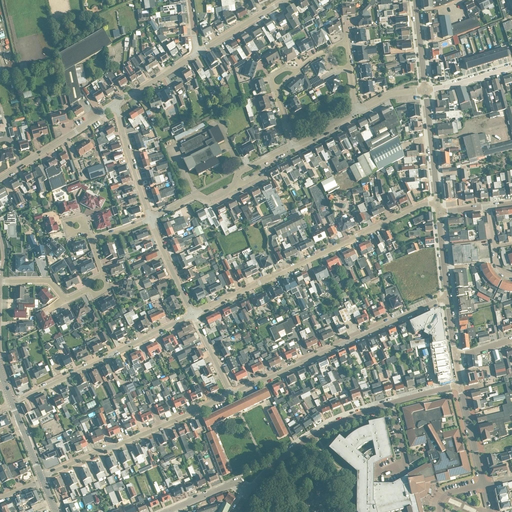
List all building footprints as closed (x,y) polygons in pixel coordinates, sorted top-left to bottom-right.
[(247,0),(249,3),(248,4),(251,11),(257,8),(253,1),(251,2),(249,0),(247,0)] [(300,6),(296,8),(299,13),(300,14),(304,12),(304,11),(305,11),(304,10),(308,7),(308,6),(306,3),(304,0),(302,0),(298,2),(300,6)] [(311,3),(317,11),(320,9),(315,0),(311,3)] [(365,18),(358,19),(359,27),(371,25),(370,17),(369,14),(367,11),(375,2),(375,0),(372,0),(360,13),(363,15),(364,14),(365,16),(365,18)] [(441,0),(438,1),(423,3),(424,10),(433,9),(439,7),(448,4),(457,0),(441,0)] [(481,0),(477,2),(482,11),(488,8),(487,7),(493,4),(490,0),(481,0)] [(236,10),(236,13),(237,14),(236,14),(239,19),(247,15),(244,10),(242,6),(239,2),(235,5),(236,10)] [(468,15),(470,20),(475,17),(475,15),(477,13),(474,6),(471,2),(465,5),(469,14),(468,15)] [(347,4),(342,5),(342,11),(343,16),(355,14),(355,9),(354,5),(347,6),(347,4)] [(164,13),(175,11),(175,15),(182,14),(184,13),(184,7),(178,7),(178,8),(175,8),(174,5),(163,7),(163,8),(163,12),(164,13)] [(287,18),(289,22),(294,29),(300,25),(294,15),(298,13),(293,6),(286,10),(290,16),(287,18)] [(407,13),(406,6),(393,7),(394,11),(384,12),(384,18),(396,16),(395,14),(407,13)] [(309,8),(308,9),(313,18),(313,17),(314,19),(318,16),(312,7),(309,8)] [(137,11),(138,21),(149,19),(148,14),(141,15),(141,10),(137,11)] [(232,13),(230,14),(228,11),(223,14),(223,18),(224,18),(228,25),(236,21),(232,13)] [(218,30),(223,27),(221,23),(223,22),(222,19),(223,18),(221,12),(216,14),(218,21),(214,23),(218,30)] [(426,25),(431,24),(431,20),(434,19),(433,12),(424,13),(426,25)] [(280,23),(278,24),(279,25),(283,23),(282,22),(285,20),(281,13),(276,16),(280,23)] [(171,17),(165,18),(165,23),(171,22),(175,22),(175,21),(179,21),(180,25),(186,24),(185,17),(183,18),(183,16),(171,17)] [(331,20),(331,21),(326,24),(325,25),(326,27),(330,35),(338,30),(337,28),(341,26),(336,17),(331,20)] [(407,17),(390,19),(390,23),(391,23),(392,26),(396,25),(396,29),(401,28),(408,28),(408,23),(407,17)] [(449,17),(439,18),(441,27),(441,28),(442,33),(443,39),(452,37),(457,36),(480,27),(477,20),(476,17),(475,17),(470,20),(451,27),(449,17)] [(437,23),(432,24),(433,28),(438,27),(441,27),(439,18),(439,19),(437,19),(437,23)] [(270,33),(277,29),(275,25),(273,26),(269,20),(264,23),(270,33)] [(312,20),(303,25),(305,28),(314,24),(312,20)] [(153,21),(149,23),(155,32),(159,30),(153,21)] [(213,33),(209,25),(208,24),(206,21),(200,24),(200,29),(203,34),(205,37),(213,33)] [(252,41),(258,50),(259,51),(266,47),(264,45),(261,46),(257,40),(262,37),(262,38),(264,37),(258,27),(255,29),(254,28),(252,30),(252,31),(251,31),(256,39),(252,41)] [(262,29),(271,43),(275,41),(271,35),(270,35),(265,27),(262,29)] [(164,36),(163,33),(168,32),(168,28),(159,29),(160,35),(164,36)] [(299,28),(289,33),(291,37),(301,32),(299,28)] [(396,29),(395,29),(396,33),(398,33),(401,32),(402,37),(402,41),(404,41),(409,40),(408,36),(410,36),(409,30),(401,30),(401,28),(396,29)] [(431,29),(426,29),(428,41),(433,41),(434,41),(433,33),(436,33),(436,34),(442,33),(441,28),(431,29)] [(103,30),(59,55),(70,106),(71,106),(73,110),(69,113),(72,118),(76,116),(77,117),(84,112),(80,107),(77,102),(81,99),(78,85),(86,83),(85,78),(83,65),(75,67),(112,46),(103,30)] [(316,30),(310,33),(311,36),(315,42),(317,47),(318,46),(318,47),(320,46),(320,45),(324,43),(324,44),(326,43),(326,42),(327,42),(325,37),(321,31),(317,33),(316,30)] [(363,30),(354,32),(355,37),(356,37),(356,40),(356,44),(366,43),(366,38),(364,38),(363,30)] [(289,33),(282,37),(284,42),(292,39),(291,37),(289,33)] [(246,34),(241,37),(245,44),(246,46),(249,44),(251,48),(249,50),(247,47),(245,48),(242,50),(247,57),(258,50),(252,41),(250,37),(249,38),(246,34)] [(173,41),(175,40),(175,43),(182,43),(182,46),(185,46),(186,46),(188,46),(188,39),(182,39),(182,37),(173,39),(173,41)] [(302,54),(306,51),(307,52),(310,51),(314,49),(308,38),(308,39),(304,41),(304,42),(298,46),(297,44),(302,54)] [(225,47),(228,51),(230,54),(236,50),(243,61),(245,59),(247,58),(242,49),(241,46),(239,47),(235,41),(230,44),(230,45),(226,47),(225,47)] [(286,47),(281,50),(282,53),(285,58),(287,63),(297,57),(296,56),(299,54),(297,49),(293,41),(285,45),(286,47)] [(411,50),(411,48),(410,42),(404,43),(404,41),(396,42),(397,47),(401,47),(402,51),(411,50)] [(166,47),(167,49),(169,51),(168,51),(170,54),(172,56),(178,52),(175,47),(176,46),(174,42),(166,47)] [(381,43),(383,56),(385,56),(391,55),(390,48),(388,48),(387,48),(386,42),(381,43)] [(168,58),(161,47),(158,49),(163,55),(159,58),(162,62),(168,58)] [(357,49),(357,53),(358,53),(360,62),(358,62),(359,62),(368,61),(367,53),(376,52),(376,54),(375,47),(366,48),(362,48),(357,49)] [(148,61),(152,69),(158,65),(153,58),(151,59),(148,56),(153,53),(150,48),(143,53),(145,57),(145,58),(146,57),(148,61)] [(501,50),(503,59),(509,57),(508,55),(506,48),(501,50)] [(222,49),(216,52),(220,59),(223,58),(227,63),(229,62),(222,49)] [(271,68),(275,65),(273,62),(280,59),(275,50),(263,57),(269,65),(271,68)] [(439,50),(438,50),(429,51),(430,61),(436,60),(435,56),(439,56),(439,50)] [(459,52),(459,51),(444,57),(445,61),(462,55),(461,51),(459,52)] [(257,62),(262,60),(257,52),(253,55),(257,62)] [(220,67),(219,65),(215,57),(213,53),(212,53),(212,54),(207,56),(208,58),(205,60),(204,60),(207,64),(210,70),(217,66),(218,68),(221,76),(226,73),(222,66),(220,67)] [(407,60),(415,60),(414,54),(406,55),(406,54),(399,55),(400,63),(407,62),(407,60)] [(140,65),(145,62),(141,56),(136,59),(140,65)] [(233,56),(228,59),(233,66),(237,64),(233,56)] [(140,66),(134,58),(131,60),(137,68),(140,66)] [(459,65),(457,58),(450,61),(451,64),(453,63),(454,66),(451,67),(454,75),(459,73),(457,65),(459,65)] [(243,61),(234,66),(234,69),(247,62),(245,59),(243,61)] [(325,63),(323,59),(312,65),(318,76),(326,71),(322,64),(325,63)] [(464,61),(467,70),(472,69),(469,60),(464,61)] [(147,64),(144,66),(147,72),(152,69),(148,61),(145,62),(147,64)] [(193,65),(195,69),(200,78),(205,75),(210,84),(211,87),(214,86),(213,83),(211,77),(210,75),(208,71),(204,73),(198,62),(193,65)] [(244,69),(242,75),(253,78),(257,65),(248,62),(246,69),(244,69)] [(434,69),(432,69),(433,78),(441,77),(441,70),(444,70),(444,65),(444,63),(443,63),(440,63),(440,64),(436,64),(434,65),(434,69)] [(360,71),(362,80),(370,78),(369,70),(370,70),(370,65),(359,67),(360,71)] [(401,75),(414,73),(413,65),(407,66),(407,70),(401,71),(401,75)] [(127,73),(126,73),(128,76),(129,78),(132,82),(137,78),(130,68),(129,66),(127,68),(127,73)] [(136,72),(132,67),(130,68),(137,78),(142,75),(139,70),(136,72)] [(182,74),(188,82),(191,80),(189,78),(192,76),(188,70),(182,74)] [(107,74),(109,76),(113,82),(116,79),(111,71),(107,73),(107,74)] [(124,85),(127,83),(125,79),(119,71),(115,74),(116,77),(118,76),(120,79),(117,81),(118,83),(121,87),(124,85)] [(114,84),(113,82),(109,76),(107,74),(104,76),(107,80),(111,86),(114,84)] [(302,85),(303,85),(302,85),(304,83),(307,89),(311,87),(305,75),(301,77),(301,78),(299,81),(297,79),(295,81),(294,80),(294,81),(287,87),(293,94),(302,85)] [(337,76),(333,79),(327,82),(330,88),(333,92),(340,88),(337,81),(339,80),(337,76)] [(311,86),(313,85),(321,81),(319,77),(309,82),(311,86)] [(382,83),(383,87),(387,87),(386,82),(386,78),(375,80),(375,82),(363,83),(364,95),(375,93),(375,92),(373,92),(372,85),(374,85),(376,84),(382,83)] [(253,93),(254,95),(255,96),(266,92),(264,88),(265,87),(262,79),(253,82),(256,91),(253,92),(253,93)] [(103,91),(104,90),(108,96),(114,92),(110,86),(107,89),(102,81),(99,82),(98,80),(96,81),(98,84),(100,88),(101,87),(103,91)] [(322,80),(321,81),(313,85),(315,89),(325,84),(322,80)] [(100,88),(98,84),(96,81),(93,83),(95,86),(93,88),(95,91),(94,91),(96,94),(94,96),(98,103),(102,100),(102,99),(104,98),(99,89),(100,88)] [(500,111),(505,110),(508,109),(504,95),(503,90),(502,86),(501,86),(499,87),(498,81),(492,82),(492,85),(492,86),(493,86),(494,92),(498,92),(501,103),(496,104),(496,106),(498,111),(500,111)] [(180,83),(173,87),(176,92),(181,89),(182,92),(183,93),(186,91),(180,83)] [(496,106),(496,104),(492,106),(489,95),(492,94),(489,83),(487,84),(486,84),(484,84),(484,85),(483,85),(486,94),(483,95),(480,83),(482,91),(485,100),(486,104),(488,114),(498,111),(496,106)] [(478,96),(480,101),(484,100),(479,86),(469,90),(471,98),(478,96)] [(172,92),(170,87),(165,90),(166,92),(161,95),(166,104),(166,106),(168,106),(169,105),(170,104),(169,102),(173,100),(172,99),(175,97),(174,95),(172,92)] [(465,88),(455,91),(457,96),(460,105),(462,111),(472,108),(470,102),(467,92),(465,88)] [(449,97),(450,101),(451,104),(458,101),(455,91),(449,93),(450,96),(449,97)] [(59,95),(62,106),(69,104),(66,93),(59,95)] [(176,97),(180,108),(184,106),(180,96),(176,97)] [(258,103),(259,103),(262,112),(271,109),(268,101),(269,100),(268,96),(257,99),(258,103)] [(288,103),(294,113),(302,109),(296,98),(288,103)] [(149,103),(151,107),(151,109),(162,106),(160,99),(149,103)] [(244,101),(246,109),(251,108),(252,107),(250,99),(244,101)] [(474,100),(470,102),(472,108),(474,117),(482,115),(482,113),(477,114),(474,100)] [(439,101),(435,102),(436,113),(441,113),(443,112),(444,113),(445,113),(449,112),(449,110),(447,110),(443,110),(443,107),(445,107),(445,102),(443,102),(443,101),(442,101),(439,102),(439,101)] [(402,106),(395,109),(395,110),(396,113),(401,112),(410,111),(410,118),(415,118),(420,117),(419,106),(413,107),(413,104),(405,105),(402,106)] [(376,138),(366,144),(370,152),(378,148),(379,148),(380,147),(387,143),(387,144),(390,142),(390,141),(398,137),(398,136),(395,129),(400,127),(400,126),(398,122),(395,115),(396,115),(395,113),(393,111),(390,113),(387,107),(386,108),(380,111),(383,116),(383,117),(384,116),(387,122),(383,124),(382,125),(381,124),(372,129),(377,138),(377,139),(376,138)] [(469,161),(469,160),(485,156),(489,155),(491,155),(496,153),(500,152),(511,149),(511,107),(510,108),(510,109),(508,109),(505,110),(508,121),(508,122),(509,125),(510,125),(511,132),(511,133),(511,136),(511,140),(481,149),(480,145),(487,144),(485,134),(478,136),(477,134),(463,138),(469,161)] [(146,128),(147,130),(150,129),(149,127),(141,115),(144,113),(141,108),(135,112),(141,121),(146,129),(146,128)] [(61,124),(68,122),(65,111),(58,113),(58,114),(50,116),(53,126),(61,124)] [(441,114),(436,115),(436,121),(437,120),(439,120),(439,121),(440,121),(440,120),(446,120),(446,119),(456,118),(456,120),(460,120),(462,120),(461,111),(455,112),(449,112),(445,113),(445,114),(441,114)] [(132,124),(134,128),(140,125),(139,123),(141,121),(135,112),(129,115),(132,120),(135,118),(137,121),(132,124)] [(266,129),(264,129),(264,130),(271,127),(276,126),(273,117),(274,117),(273,113),(268,114),(260,117),(262,121),(263,120),(266,129)] [(369,117),(367,118),(368,121),(370,124),(372,129),(381,124),(379,119),(376,113),(375,114),(372,116),(371,115),(369,116),(369,117)] [(202,121),(196,123),(197,126),(210,119),(208,116),(201,120),(202,121)] [(377,139),(377,138),(372,129),(370,124),(368,121),(366,122),(365,119),(361,121),(360,120),(358,122),(358,123),(361,129),(365,127),(366,131),(363,132),(360,134),(361,136),(366,144),(376,138),(377,139)] [(408,124),(410,133),(421,131),(420,123),(418,124),(417,119),(410,120),(410,124),(408,124)] [(458,131),(457,121),(455,121),(452,123),(437,125),(438,136),(453,134),(458,133),(458,131)] [(175,136),(184,131),(180,123),(170,128),(175,136)] [(203,123),(189,130),(190,134),(205,127),(203,123)] [(46,125),(31,128),(34,139),(40,137),(40,136),(48,134),(47,129),(46,125)] [(356,137),(365,155),(370,152),(366,144),(361,136),(360,134),(359,132),(358,132),(354,125),(347,129),(350,134),(353,139),(356,137)] [(23,142),(19,143),(21,151),(29,149),(27,142),(30,141),(28,133),(29,133),(27,126),(20,128),(22,136),(23,142)] [(106,137),(115,131),(112,126),(99,134),(101,136),(96,139),(99,145),(109,143),(106,137)] [(217,128),(181,145),(188,159),(184,161),(189,172),(195,169),(198,176),(219,166),(216,159),(222,156),(216,145),(224,142),(217,128)] [(501,130),(502,141),(511,140),(510,129),(501,130)] [(275,130),(264,134),(268,147),(277,144),(274,135),(276,135),(275,130)] [(185,132),(174,137),(176,141),(187,136),(185,132)] [(343,141),(348,150),(352,148),(344,133),(337,137),(340,143),(343,141)] [(137,144),(146,141),(148,141),(147,138),(142,139),(141,135),(135,137),(137,144)] [(161,146),(158,138),(153,139),(155,148),(161,146)] [(354,165),(349,168),(356,182),(357,182),(358,181),(360,180),(361,180),(368,176),(376,172),(380,170),(384,168),(404,157),(403,153),(398,138),(390,142),(387,144),(381,147),(380,147),(379,148),(370,152),(365,155),(357,160),(359,163),(354,165)] [(325,143),(328,148),(329,150),(331,151),(333,150),(335,154),(336,153),(338,155),(339,156),(342,154),(340,151),(337,145),(335,146),(332,140),(331,139),(330,139),(329,139),(329,140),(329,141),(325,143)] [(446,146),(444,146),(444,145),(448,144),(448,143),(449,142),(449,140),(439,141),(440,150),(445,150),(445,149),(446,148),(446,146)] [(76,149),(81,156),(93,148),(89,141),(83,145),(83,144),(79,146),(80,147),(76,149)] [(137,144),(139,151),(147,149),(146,145),(147,145),(146,141),(137,144)] [(254,150),(252,146),(250,142),(239,147),(241,150),(240,151),(244,157),(249,154),(248,153),(254,150)] [(325,154),(321,145),(314,149),(317,154),(321,153),(326,161),(330,159),(327,153),(325,154)] [(416,152),(403,153),(404,157),(404,158),(412,158),(412,157),(414,157),(419,157),(419,154),(424,154),(423,146),(416,147),(416,152)] [(0,152),(0,162),(4,162),(3,161),(6,160),(8,159),(8,160),(13,158),(11,149),(0,152)] [(314,154),(312,155),(310,151),(302,155),(305,161),(309,159),(314,168),(319,166),(318,164),(316,159),(314,154)] [(64,165),(67,163),(65,160),(68,158),(65,153),(59,156),(62,161),(60,163),(61,166),(64,165)] [(116,155),(109,157),(109,159),(110,161),(115,160),(115,162),(118,161),(123,160),(121,153),(116,155)] [(159,157),(158,154),(147,157),(146,153),(140,155),(142,162),(159,157)] [(449,154),(440,155),(442,166),(453,165),(452,157),(449,157),(449,154)] [(159,160),(159,157),(142,162),(144,169),(150,167),(149,164),(159,160)] [(301,168),(304,174),(307,172),(302,161),(301,162),(298,157),(291,161),(294,167),(297,165),(299,169),(301,168)] [(345,161),(340,164),(336,157),(331,160),(338,173),(349,168),(345,161)] [(404,158),(404,164),(407,164),(412,163),(419,162),(420,166),(425,166),(424,158),(419,159),(419,157),(412,158),(404,158)] [(56,169),(54,166),(57,164),(54,159),(47,163),(50,168),(46,171),(52,192),(66,187),(67,186),(61,169),(56,171),(55,170),(56,169)] [(286,164),(279,167),(282,171),(282,173),(286,171),(287,174),(289,173),(294,182),(295,182),(298,180),(295,175),(291,167),(288,169),(286,164)] [(91,180),(106,175),(102,165),(87,170),(91,180)] [(114,167),(108,169),(109,173),(112,172),(118,171),(119,174),(122,173),(127,171),(125,166),(121,167),(120,165),(114,167)] [(35,179),(39,194),(44,193),(41,184),(48,180),(45,174),(46,174),(43,170),(44,170),(42,166),(35,170),(39,177),(35,179)] [(385,170),(388,175),(392,173),(391,172),(394,170),(392,167),(385,170)] [(276,169),(269,172),(272,178),(276,177),(277,179),(278,179),(279,182),(282,181),(280,177),(279,175),(276,169)] [(400,179),(402,184),(421,182),(421,179),(427,179),(426,171),(421,172),(420,170),(409,171),(407,171),(407,175),(409,175),(410,178),(400,179)] [(466,173),(466,170),(461,171),(462,180),(462,182),(466,181),(466,180),(467,179),(470,179),(470,180),(474,179),(473,176),(470,176),(469,172),(466,173)] [(151,172),(146,173),(148,180),(154,178),(157,177),(159,176),(158,173),(153,175),(152,171),(151,172)] [(31,181),(32,184),(35,182),(30,172),(24,176),(26,180),(27,182),(31,181)] [(121,181),(123,185),(130,182),(128,176),(121,178),(120,176),(113,179),(114,181),(115,183),(121,181)] [(154,178),(148,180),(150,187),(155,185),(156,185),(161,183),(159,176),(157,177),(154,178)] [(321,183),(326,192),(337,186),(332,177),(321,183)] [(312,181),(311,181),(310,179),(306,181),(307,183),(304,185),(306,189),(314,185),(312,181)] [(16,180),(10,183),(14,190),(20,187),(22,189),(24,188),(21,181),(18,183),(16,180)] [(75,191),(81,188),(81,187),(80,185),(79,181),(73,184),(67,186),(66,187),(68,194),(75,191)] [(275,189),(278,195),(282,193),(279,186),(278,187),(275,181),(271,182),(275,189)] [(377,182),(379,192),(380,192),(380,195),(386,194),(383,181),(377,182)] [(445,182),(446,186),(444,186),(445,201),(455,199),(455,193),(456,193),(455,189),(454,189),(453,181),(445,182)] [(421,182),(402,184),(405,189),(407,194),(411,192),(410,190),(413,189),(420,188),(421,192),(428,191),(427,184),(421,184),(421,182)] [(460,184),(457,185),(458,192),(464,191),(465,201),(473,200),(472,194),(468,195),(468,191),(465,191),(463,182),(460,183),(460,184)] [(500,182),(497,182),(497,183),(499,197),(502,196),(502,197),(504,197),(504,196),(505,196),(504,191),(504,190),(501,190),(500,182)] [(286,211),(278,195),(275,189),(272,190),(269,183),(262,186),(262,187),(260,188),(263,195),(264,197),(265,198),(273,214),(274,217),(275,217),(279,215),(280,216),(287,213),(286,211)] [(369,183),(361,185),(362,188),(362,192),(363,195),(364,199),(366,205),(366,207),(371,205),(373,211),(370,212),(368,213),(368,214),(370,219),(379,215),(373,203),(372,201),(373,201),(369,183)] [(478,184),(479,193),(480,193),(480,199),(488,198),(487,193),(487,192),(484,192),(483,189),(482,189),(481,183),(478,183),(478,184)] [(117,189),(112,191),(112,192),(115,191),(116,194),(118,193),(119,194),(122,193),(123,196),(126,195),(129,194),(133,192),(131,186),(127,188),(118,191),(117,189)] [(156,189),(152,191),(154,198),(169,193),(173,191),(177,189),(176,186),(172,187),(163,190),(164,190),(163,191),(158,193),(157,189),(156,189)] [(393,193),(392,193),(396,201),(397,204),(399,203),(400,204),(407,201),(405,196),(402,191),(396,194),(395,192),(393,187),(391,188),(393,193)] [(255,200),(253,202),(254,204),(255,207),(259,205),(257,200),(259,199),(259,200),(264,197),(263,195),(262,196),(258,189),(251,192),(254,198),(255,200)] [(169,193),(154,198),(156,204),(157,204),(159,208),(165,206),(163,201),(162,202),(161,199),(179,194),(178,190),(169,193)] [(13,196),(17,206),(24,203),(20,193),(13,196)] [(387,205),(389,210),(396,207),(393,202),(396,201),(392,193),(386,196),(390,203),(387,205)] [(253,202),(251,203),(247,194),(240,198),(242,204),(246,202),(249,207),(254,204),(253,202)] [(100,208),(102,204),(104,200),(99,197),(97,201),(86,195),(83,199),(81,204),(93,210),(95,205),(100,208)] [(125,200),(124,198),(118,200),(115,201),(117,207),(120,206),(119,205),(125,203),(126,206),(129,205),(137,202),(135,197),(127,199),(125,200)] [(240,210),(235,200),(227,204),(230,210),(234,208),(238,215),(243,212),(241,209),(241,210),(240,210)] [(59,205),(61,210),(62,215),(70,212),(70,211),(78,209),(76,201),(68,204),(67,203),(59,205)] [(376,201),(373,203),(379,215),(385,212),(382,206),(379,208),(377,203),(376,201)] [(362,214),(356,217),(358,219),(360,224),(366,221),(364,217),(365,216),(364,213),(367,212),(366,209),(364,206),(363,204),(358,206),(359,209),(360,213),(361,212),(362,214)] [(228,230),(225,223),(229,221),(225,215),(224,213),(226,212),(223,206),(217,210),(221,218),(218,219),(218,220),(221,226),(225,236),(237,229),(236,226),(228,230)] [(257,224),(261,222),(263,222),(261,218),(260,215),(253,218),(247,206),(241,209),(243,212),(250,226),(257,224)] [(130,221),(136,219),(135,215),(140,213),(138,207),(131,209),(130,207),(126,209),(129,216),(129,218),(130,221)] [(210,217),(216,228),(221,226),(218,220),(217,220),(216,216),(214,214),(212,209),(210,210),(207,211),(204,213),(203,210),(196,213),(199,219),(200,219),(201,222),(207,219),(210,217)] [(501,210),(495,211),(496,216),(496,217),(497,222),(498,222),(498,226),(503,226),(503,222),(503,220),(501,210)] [(110,226),(109,221),(108,218),(111,217),(109,211),(96,215),(99,223),(95,224),(97,230),(101,228),(101,229),(110,226)] [(235,216),(232,211),(229,213),(234,222),(237,221),(237,220),(239,219),(236,215),(235,216)] [(284,225),(274,230),(277,235),(278,237),(281,236),(286,233),(289,231),(294,229),(297,228),(300,226),(303,224),(305,223),(303,219),(301,215),(299,211),(295,213),(296,214),(291,216),(289,218),(290,221),(284,225)] [(470,218),(467,218),(469,227),(477,226),(476,219),(480,219),(479,213),(472,214),(473,223),(472,223),(471,218),(470,218)] [(319,214),(314,215),(318,225),(322,223),(319,214)] [(426,218),(426,222),(432,221),(431,214),(425,214),(419,217),(421,220),(426,218)] [(263,222),(261,222),(262,225),(264,228),(267,227),(267,224),(271,223),(271,224),(281,220),(280,216),(279,215),(275,217),(263,222)] [(331,238),(337,235),(333,225),(337,223),(335,220),(333,215),(327,218),(331,225),(329,226),(330,229),(327,230),(331,238)] [(175,221),(176,224),(171,226),(169,223),(164,225),(166,231),(185,223),(183,217),(175,221)] [(356,226),(354,221),(351,217),(343,221),(342,217),(335,220),(337,223),(339,228),(343,226),(345,231),(346,231),(346,230),(348,229),(348,230),(356,226)] [(451,220),(447,220),(448,226),(453,225),(463,224),(463,228),(469,227),(467,218),(455,219),(455,217),(451,218),(451,220)] [(488,224),(487,217),(483,218),(483,222),(478,222),(479,226),(484,225),(484,224),(488,224)] [(48,234),(57,231),(58,230),(57,226),(56,223),(55,224),(53,219),(45,221),(47,229),(46,229),(46,230),(45,231),(46,232),(46,233),(47,233),(48,233),(48,234)] [(420,227),(418,227),(419,229),(420,229),(420,230),(425,229),(425,232),(428,231),(433,231),(432,225),(432,222),(429,223),(425,224),(426,226),(420,226),(420,227)] [(187,227),(185,223),(166,231),(168,237),(174,235),(174,234),(184,230),(183,228),(187,227)] [(175,240),(170,242),(173,248),(184,243),(199,236),(204,234),(200,226),(197,227),(197,228),(194,229),(196,234),(194,235),(182,240),(181,237),(176,239),(175,240)] [(300,226),(297,228),(302,238),(303,241),(304,243),(307,249),(310,248),(310,249),(313,247),(312,246),(313,246),(312,244),(314,243),(313,239),(310,241),(308,242),(307,242),(306,239),(307,238),(304,232),(302,233),(301,231),(302,230),(300,226)] [(318,226),(315,228),(316,232),(311,234),(313,238),(315,243),(326,238),(322,229),(320,230),(318,226)] [(133,242),(130,243),(131,247),(135,245),(134,245),(142,242),(141,240),(148,237),(146,231),(143,232),(142,229),(132,233),(134,237),(136,236),(138,240),(133,242)] [(417,231),(408,232),(409,238),(420,236),(419,229),(416,229),(417,231)] [(296,245),(293,239),(292,237),(289,231),(286,233),(287,235),(290,240),(293,239),(296,245)] [(454,233),(449,233),(450,242),(451,242),(455,242),(468,240),(467,231),(461,232),(461,236),(454,236),(454,233)] [(389,232),(383,235),(389,246),(392,245),(390,240),(392,239),(389,232)] [(199,238),(193,241),(196,247),(201,245),(205,243),(207,242),(208,242),(206,237),(204,234),(199,236),(199,238)] [(278,237),(277,235),(272,237),(272,240),(272,241),(272,245),(274,248),(273,248),(276,255),(274,256),(278,263),(283,261),(279,253),(281,253),(278,246),(278,245),(276,239),(278,238),(278,237)] [(34,249),(35,250),(37,249),(39,259),(45,257),(43,251),(43,248),(38,249),(33,236),(27,238),(32,250),(34,249)] [(281,236),(278,237),(278,238),(276,239),(278,245),(281,244),(280,242),(284,241),(281,236)] [(374,239),(376,243),(381,253),(384,252),(380,245),(383,243),(380,236),(374,239)] [(53,257),(54,255),(58,259),(65,252),(59,245),(58,246),(55,243),(51,238),(45,244),(52,252),(50,253),(50,254),(50,255),(50,256),(51,257),(52,257),(53,257)] [(299,246),(301,252),(307,249),(304,243),(303,241),(302,238),(299,240),(302,245),(299,246)] [(87,250),(84,241),(76,244),(75,243),(71,244),(74,253),(87,250)] [(145,250),(148,249),(153,247),(150,241),(143,245),(142,242),(134,245),(135,245),(131,247),(132,248),(132,249),(136,248),(137,250),(144,247),(145,250)] [(291,256),(286,245),(284,242),(282,243),(286,251),(283,253),(283,254),(286,259),(291,256)] [(369,242),(363,244),(366,250),(368,254),(374,251),(371,244),(370,244),(369,242)] [(175,254),(180,252),(181,251),(180,248),(185,246),(184,243),(173,248),(175,254)] [(291,256),(297,254),(294,247),(292,249),(289,244),(287,245),(286,245),(291,256)] [(363,244),(359,246),(360,249),(359,249),(362,256),(368,254),(366,250),(363,244)] [(419,251),(416,244),(411,247),(412,249),(407,251),(408,255),(413,253),(415,252),(419,251)] [(116,254),(115,255),(111,245),(103,248),(106,255),(105,255),(106,258),(109,257),(110,261),(117,258),(116,254)] [(202,248),(201,245),(196,247),(187,251),(188,255),(202,248)] [(477,247),(474,248),(474,245),(452,247),(454,266),(472,264),(472,261),(478,261),(477,247)] [(358,259),(356,256),(354,251),(353,251),(352,249),(347,252),(352,262),(356,260),(356,259),(358,259)] [(150,260),(153,259),(157,257),(155,252),(148,255),(147,253),(137,258),(138,260),(145,257),(147,261),(150,260)] [(347,264),(348,266),(351,267),(354,266),(352,262),(347,252),(342,254),(344,257),(343,257),(346,264),(347,264)] [(387,259),(383,261),(385,264),(389,263),(389,262),(393,260),(389,253),(386,255),(385,255),(387,259)] [(505,253),(501,255),(501,258),(504,267),(510,265),(511,266),(511,265),(511,254),(506,257),(505,253)] [(182,256),(178,258),(180,264),(193,258),(192,255),(185,259),(183,256),(182,256)] [(193,258),(180,264),(183,270),(187,268),(188,267),(187,264),(194,261),(196,266),(206,262),(205,259),(203,260),(202,258),(202,259),(200,255),(193,258)] [(234,258),(232,259),(230,255),(226,257),(229,264),(235,261),(234,258)] [(250,262),(247,263),(252,275),(258,272),(257,270),(260,269),(257,263),(254,255),(250,256),(251,261),(250,262)] [(256,258),(258,263),(257,263),(260,268),(260,269),(263,268),(264,269),(269,267),(269,268),(272,267),(272,266),(268,258),(264,260),(262,255),(256,258)] [(33,272),(33,263),(28,263),(28,262),(28,260),(26,260),(25,260),(25,256),(16,256),(16,268),(20,272),(33,272)] [(109,267),(112,275),(122,272),(119,264),(126,262),(128,261),(126,257),(115,261),(116,265),(109,267)] [(336,257),(331,260),(334,265),(337,264),(338,268),(342,266),(340,264),(338,259),(337,260),(336,257)] [(361,259),(365,268),(369,277),(370,280),(371,280),(374,279),(365,257),(361,259)] [(68,265),(64,259),(51,267),(55,274),(68,265)] [(95,269),(91,260),(78,266),(76,261),(73,263),(77,272),(80,270),(82,274),(91,270),(91,271),(95,269)] [(132,266),(130,267),(131,271),(134,270),(145,265),(143,261),(132,266)] [(146,265),(142,266),(145,271),(148,270),(149,269),(150,272),(155,270),(161,267),(159,261),(154,263),(152,265),(149,266),(147,267),(146,265)] [(247,271),(244,272),(244,273),(246,278),(252,275),(247,263),(244,264),(247,271)] [(243,279),(241,275),(237,267),(238,267),(237,266),(236,266),(237,267),(235,268),(237,273),(234,274),(238,282),(243,279)] [(317,270),(313,271),(315,276),(317,280),(318,281),(324,278),(324,279),(329,277),(328,276),(326,271),(326,270),(324,267),(320,269),(317,271),(317,270)] [(491,268),(482,272),(485,277),(493,272),(491,268)] [(454,270),(453,271),(454,275),(455,287),(455,289),(456,288),(460,288),(464,288),(463,287),(468,287),(467,282),(467,277),(466,269),(462,270),(458,270),(454,270)] [(159,280),(161,279),(166,277),(163,271),(156,275),(156,274),(151,276),(151,277),(150,277),(151,279),(152,279),(153,280),(155,279),(155,278),(157,277),(159,280)] [(192,279),(193,281),(200,278),(197,272),(193,274),(191,271),(185,274),(188,281),(192,279)] [(227,285),(222,275),(218,277),(221,283),(217,285),(214,279),(216,278),(213,272),(208,275),(217,292),(222,289),(222,287),(227,285)] [(306,272),(301,274),(305,284),(308,282),(310,281),(306,272)] [(485,277),(482,279),(485,284),(488,281),(495,275),(493,272),(485,277)] [(223,275),(228,287),(234,284),(228,273),(223,275)] [(334,284),(339,294),(341,293),(336,283),(337,282),(335,279),(335,280),(333,277),(334,277),(332,273),(329,274),(333,283),(334,284)] [(295,277),(297,282),(299,286),(305,284),(301,274),(296,277),(295,277)] [(72,276),(64,280),(68,289),(76,285),(80,284),(75,275),(72,276)] [(211,295),(217,292),(208,275),(203,277),(201,278),(203,284),(206,282),(205,280),(207,279),(211,288),(208,289),(211,295)] [(495,275),(488,281),(492,285),(498,278),(495,275)] [(148,277),(142,280),(143,282),(142,282),(145,289),(152,286),(149,279),(148,277)] [(201,278),(200,279),(197,280),(200,286),(192,290),(197,301),(209,296),(203,284),(201,278)] [(492,285),(491,287),(496,291),(497,288),(501,280),(498,278),(492,285)] [(287,281),(283,283),(284,284),(283,284),(287,292),(292,290),(294,295),(299,293),(293,279),(287,282),(287,281)] [(123,289),(121,288),(119,296),(130,298),(131,290),(130,290),(132,281),(124,280),(123,287),(124,287),(123,289)] [(156,284),(159,291),(160,290),(163,289),(167,287),(165,281),(160,283),(156,284)] [(318,301),(319,301),(313,281),(310,283),(318,301)] [(507,283),(503,281),(499,289),(504,292),(507,283)] [(163,302),(159,291),(156,284),(153,286),(154,290),(147,292),(150,299),(151,302),(161,298),(163,302)] [(320,296),(324,294),(320,285),(316,287),(320,296)] [(16,296),(16,300),(22,300),(22,303),(17,303),(17,304),(35,304),(35,301),(29,301),(29,298),(29,297),(24,296),(24,293),(24,289),(24,286),(22,286),(22,289),(17,289),(17,296),(16,296)] [(283,294),(280,286),(276,288),(275,287),(273,288),(272,288),(268,290),(273,300),(274,300),(275,300),(276,301),(277,300),(278,299),(278,298),(280,297),(279,296),(283,294)] [(390,301),(394,309),(401,306),(399,303),(403,302),(400,297),(396,286),(385,291),(386,296),(386,295),(389,294),(390,295),(391,295),(391,296),(393,296),(394,296),(395,299),(390,301)] [(303,300),(306,298),(301,287),(298,289),(301,294),(300,294),(303,300)] [(457,300),(469,298),(468,293),(471,292),(470,288),(468,289),(461,290),(461,289),(455,290),(457,300)] [(38,295),(46,305),(53,299),(52,299),(53,298),(51,296),(50,296),(48,293),(46,289),(41,293),(40,291),(35,291),(35,295),(38,295)] [(150,299),(147,292),(146,290),(140,293),(143,302),(150,299)] [(253,299),(255,304),(257,308),(269,302),(265,293),(253,299)] [(175,296),(164,302),(163,302),(164,302),(169,313),(176,310),(176,311),(177,310),(180,308),(179,305),(178,305),(176,302),(177,300),(175,296)] [(116,306),(114,301),(112,297),(107,299),(107,300),(99,304),(103,313),(108,311),(107,310),(116,306)] [(457,301),(457,307),(470,306),(469,298),(457,300),(457,301)] [(298,301),(303,311),(307,309),(302,299),(298,301)] [(240,303),(242,308),(245,307),(248,313),(252,311),(249,304),(247,300),(240,303)] [(339,303),(338,304),(335,307),(337,310),(344,306),(342,301),(338,303),(339,303)] [(345,306),(349,315),(354,313),(355,315),(353,316),(357,323),(358,323),(358,325),(363,323),(361,317),(359,312),(358,312),(356,307),(353,309),(349,301),(344,304),(345,306)] [(375,306),(377,309),(380,315),(385,313),(384,311),(385,311),(381,303),(378,305),(380,308),(377,309),(375,306)] [(14,314),(14,315),(14,316),(15,317),(15,318),(20,318),(26,318),(26,319),(27,308),(35,309),(35,304),(17,304),(22,304),(22,307),(19,307),(18,308),(18,309),(17,309),(15,309),(15,313),(14,314)] [(89,312),(85,304),(82,306),(79,308),(78,305),(73,308),(78,317),(89,312)] [(235,305),(229,309),(231,314),(235,323),(236,323),(237,324),(239,323),(237,318),(237,317),(235,313),(238,311),(235,305)] [(341,310),(338,312),(344,323),(351,320),(349,316),(349,315),(345,306),(340,308),(341,310)] [(369,309),(371,312),(373,316),(374,316),(375,318),(380,315),(377,309),(375,306),(369,309)] [(457,307),(458,312),(458,316),(472,314),(470,306),(457,307)] [(165,317),(163,312),(163,311),(159,313),(157,308),(154,310),(159,320),(165,317)] [(222,311),(225,317),(231,314),(229,309),(222,311)] [(58,328),(61,326),(61,327),(66,325),(65,324),(74,320),(72,316),(70,311),(69,312),(68,310),(62,313),(62,315),(57,318),(59,322),(56,323),(58,328)] [(150,317),(150,318),(152,323),(159,320),(154,310),(151,311),(153,316),(150,317)] [(242,313),(241,313),(246,323),(250,321),(245,310),(241,312),(242,313)] [(441,315),(440,315),(440,313),(439,313),(439,312),(438,312),(437,312),(435,313),(434,310),(409,322),(415,335),(421,332),(424,333),(423,335),(428,337),(429,336),(432,338),(433,344),(445,342),(441,315)] [(129,326),(134,324),(132,320),(133,320),(132,317),(135,316),(133,311),(124,316),(127,322),(129,326)] [(300,314),(303,321),(309,318),(306,311),(300,314)] [(44,330),(54,325),(50,317),(46,319),(43,312),(37,315),(44,330)] [(90,314),(94,322),(98,320),(94,312),(90,314)] [(311,317),(310,318),(314,327),(318,325),(314,316),(313,316),(311,312),(309,313),(311,317)] [(219,313),(212,316),(215,322),(221,319),(219,313)] [(246,323),(241,313),(239,314),(241,321),(242,321),(243,323),(244,323),(245,324),(247,329),(247,330),(249,329),(246,324),(246,323)] [(299,314),(292,317),(296,326),(301,324),(298,316),(300,316),(299,314)] [(331,323),(327,314),(320,317),(322,321),(325,320),(327,324),(331,323)] [(460,326),(467,325),(467,329),(468,329),(468,325),(467,325),(467,322),(469,321),(472,321),(472,314),(458,316),(459,320),(460,326)] [(147,327),(151,325),(146,315),(141,318),(142,321),(140,322),(141,323),(137,325),(141,332),(148,329),(147,327)] [(212,316),(206,319),(209,325),(215,322),(212,316)] [(335,317),(332,318),(339,334),(346,331),(344,326),(340,327),(335,317)] [(275,326),(269,329),(273,337),(275,342),(281,339),(278,333),(284,330),(287,335),(293,333),(291,330),(295,328),(294,325),(291,319),(287,321),(287,322),(276,327),(275,326)] [(503,332),(511,330),(509,324),(508,319),(503,321),(504,323),(500,324),(503,332)] [(32,321),(22,321),(22,325),(15,325),(16,334),(27,333),(26,327),(33,327),(32,321)] [(398,327),(397,328),(399,334),(401,333),(402,336),(407,333),(404,328),(406,327),(404,322),(397,325),(398,327)] [(106,325),(110,335),(115,333),(110,323),(106,325)] [(189,335),(188,333),(193,331),(189,323),(181,327),(182,329),(177,332),(180,339),(189,335)] [(327,328),(324,329),(329,339),(334,336),(333,334),(334,334),(330,327),(327,328)] [(398,335),(394,327),(387,330),(391,337),(393,336),(394,337),(398,335)] [(123,336),(127,334),(124,328),(120,330),(121,332),(115,335),(118,341),(124,338),(123,336)] [(475,328),(474,328),(474,329),(471,329),(468,329),(467,329),(468,335),(461,336),(462,350),(470,349),(468,340),(476,339),(475,328)] [(324,341),(329,339),(324,329),(321,330),(318,332),(322,339),(323,339),(324,341)] [(307,335),(305,330),(299,333),(302,339),(305,347),(306,346),(307,348),(312,346),(309,340),(307,335)] [(245,340),(246,340),(253,338),(252,336),(253,336),(250,331),(242,335),(244,340),(245,340)] [(384,331),(377,335),(381,343),(386,340),(385,339),(386,339),(385,337),(386,336),(384,331)] [(478,337),(478,338),(479,343),(489,341),(488,335),(487,332),(478,334),(479,337),(478,337)] [(312,335),(312,333),(307,335),(309,340),(312,346),(317,344),(316,342),(317,341),(314,334),(312,335)] [(173,335),(168,338),(170,343),(173,342),(175,346),(178,344),(175,338),(174,338),(173,335)] [(193,335),(182,340),(185,346),(182,347),(183,349),(184,350),(190,347),(189,344),(195,341),(194,337),(194,336),(193,336),(193,335)] [(376,341),(374,336),(367,339),(370,345),(369,346),(370,350),(379,346),(376,341)] [(56,340),(60,347),(60,348),(63,349),(64,348),(68,355),(71,354),(62,337),(56,340)] [(90,342),(86,344),(88,346),(90,352),(93,350),(95,353),(96,352),(103,348),(99,341),(100,341),(98,338),(90,342)] [(425,345),(429,345),(428,339),(410,342),(411,348),(415,348),(415,347),(417,347),(425,345)] [(366,351),(365,348),(364,346),(366,345),(364,341),(357,344),(358,345),(357,346),(360,353),(361,353),(366,351)] [(223,342),(218,345),(221,351),(227,348),(230,347),(232,346),(230,343),(228,344),(228,343),(225,345),(224,342),(223,342)] [(445,342),(432,345),(432,347),(438,383),(450,381),(449,378),(451,378),(450,374),(449,374),(448,371),(450,371),(449,367),(448,368),(447,365),(449,365),(448,361),(447,361),(446,359),(448,359),(447,355),(446,355),(445,353),(447,352),(445,342)] [(151,346),(154,351),(157,350),(159,354),(162,352),(158,345),(158,346),(156,343),(151,346)] [(288,343),(286,344),(286,345),(287,346),(289,352),(292,358),(297,356),(296,354),(297,353),(296,350),(299,349),(297,344),(294,346),(290,347),(289,345),(289,344),(288,343)] [(195,345),(190,347),(184,350),(186,354),(197,349),(195,345)] [(355,353),(354,351),(356,350),(354,345),(347,348),(350,355),(355,353)] [(88,355),(86,350),(85,348),(84,349),(83,347),(79,349),(80,350),(74,353),(78,361),(82,359),(89,356),(88,355)] [(420,360),(418,361),(420,371),(424,370),(423,366),(421,360),(420,360),(419,354),(418,350),(417,347),(415,347),(415,348),(417,357),(419,357),(420,360)] [(25,348),(20,349),(27,370),(32,368),(25,348)] [(230,355),(227,348),(221,351),(225,357),(230,355)] [(186,354),(184,350),(183,349),(175,353),(179,362),(188,358),(186,354)] [(17,354),(16,350),(9,352),(10,356),(8,356),(10,364),(16,362),(19,361),(18,357),(17,354)] [(196,356),(192,358),(194,362),(203,357),(200,350),(195,352),(196,356)] [(242,358),(243,360),(245,364),(248,362),(247,359),(243,350),(239,352),(242,358)] [(261,356),(263,359),(267,356),(265,351),(263,352),(262,350),(259,352),(260,354),(261,356)] [(286,358),(287,360),(292,358),(289,352),(287,354),(285,350),(282,351),(285,359),(286,358)] [(344,350),(337,353),(340,359),(339,360),(341,364),(347,361),(345,358),(344,355),(346,355),(344,350)] [(384,353),(382,350),(378,351),(383,361),(387,359),(384,353)] [(492,352),(494,358),(495,362),(503,359),(502,355),(500,350),(497,351),(492,352)] [(140,351),(135,353),(138,359),(141,358),(142,361),(146,360),(144,358),(142,353),(141,354),(140,351)] [(135,353),(130,356),(131,358),(130,358),(132,363),(134,365),(134,366),(132,366),(133,368),(135,371),(136,371),(139,370),(138,369),(141,368),(137,359),(138,359),(135,353)] [(275,357),(272,358),(273,360),(276,366),(281,363),(280,361),(281,361),(278,356),(277,353),(274,355),(275,357)] [(367,355),(371,364),(371,366),(372,366),(377,364),(371,353),(367,355)] [(270,366),(271,368),(276,366),(273,360),(270,354),(268,355),(269,357),(265,359),(269,367),(270,366)] [(330,364),(334,363),(334,364),(338,363),(334,354),(327,357),(330,364)] [(65,359),(63,355),(56,358),(59,364),(61,364),(63,363),(65,367),(72,364),(69,357),(65,359)] [(477,356),(467,357),(468,364),(468,369),(478,368),(478,367),(482,367),(481,361),(477,362),(477,356)] [(239,373),(231,357),(225,359),(231,371),(232,372),(235,380),(236,379),(237,381),(242,379),(240,373),(239,373)] [(329,367),(325,358),(317,362),(320,369),(319,369),(322,375),(323,377),(326,375),(330,383),(332,382),(333,383),(337,381),(332,372),(329,374),(327,370),(326,368),(329,367)] [(263,366),(261,362),(260,359),(254,361),(256,365),(259,371),(263,369),(262,367),(263,366)] [(191,365),(196,376),(197,376),(200,375),(198,371),(195,372),(194,372),(206,366),(203,360),(197,363),(191,366),(191,365)] [(252,372),(253,372),(254,373),(259,371),(256,365),(254,361),(253,360),(249,362),(250,364),(248,365),(252,372)] [(124,369),(120,361),(113,364),(114,367),(112,368),(115,373),(124,369)] [(317,368),(314,363),(308,366),(310,371),(308,371),(311,377),(316,375),(315,374),(317,374),(315,369),(317,368)] [(12,364),(7,366),(8,369),(11,377),(13,376),(16,375),(13,367),(12,364)] [(506,375),(505,369),(504,364),(494,366),(497,377),(506,375)] [(128,365),(125,366),(126,367),(127,371),(128,371),(130,375),(130,376),(131,379),(134,377),(134,376),(137,375),(136,372),(135,372),(135,371),(133,368),(130,370),(128,365)] [(186,368),(184,369),(186,373),(189,371),(192,378),(196,376),(191,365),(186,367),(186,368)] [(46,369),(45,369),(43,366),(33,371),(37,379),(47,374),(47,373),(46,370),(46,369)] [(115,379),(108,366),(102,369),(105,377),(109,376),(110,378),(111,378),(112,380),(115,379)] [(202,379),(198,380),(200,383),(208,379),(207,377),(212,375),(209,368),(203,370),(205,374),(201,376),(202,379)] [(306,379),(304,374),(306,373),(303,368),(297,371),(301,381),(306,379)] [(98,383),(99,385),(103,383),(98,375),(96,370),(97,372),(94,373),(93,372),(91,373),(92,374),(90,375),(92,380),(95,385),(98,383)] [(412,373),(411,370),(407,371),(408,374),(407,374),(409,379),(405,380),(407,387),(412,386),(414,385),(414,386),(414,385),(413,382),(414,381),(414,380),(413,377),(413,375),(412,373)] [(414,373),(412,373),(413,375),(413,377),(415,376),(417,385),(425,382),(423,377),(421,377),(420,374),(419,371),(414,372),(414,373)] [(16,375),(13,376),(14,379),(18,389),(21,387),(21,386),(28,383),(25,374),(23,372),(16,375)] [(471,373),(466,374),(467,380),(468,382),(468,386),(469,386),(473,385),(478,384),(477,381),(484,380),(483,376),(483,374),(482,372),(475,373),(475,372),(471,373)] [(286,376),(286,378),(284,379),(288,386),(297,382),(292,373),(286,376)] [(425,374),(427,382),(428,386),(433,385),(436,384),(436,381),(434,380),(432,381),(431,373),(425,374)] [(357,388),(360,387),(355,376),(355,377),(354,374),(352,375),(353,377),(351,378),(355,389),(353,389),(354,391),(350,392),(353,401),(361,398),(358,389),(357,389),(357,388)] [(76,387),(71,390),(73,395),(75,399),(78,404),(83,401),(81,396),(80,395),(78,392),(83,389),(88,387),(89,389),(92,387),(93,387),(90,381),(87,383),(85,380),(83,375),(78,378),(81,385),(76,387)] [(322,386),(326,384),(323,377),(322,375),(317,377),(322,386)] [(393,378),(395,386),(396,391),(404,389),(402,384),(402,383),(400,376),(400,377),(393,379),(393,378)] [(212,394),(215,393),(215,392),(219,390),(213,377),(210,378),(208,379),(200,383),(200,384),(201,384),(204,391),(206,395),(210,394),(209,392),(210,391),(211,393),(212,394)] [(378,383),(372,385),(373,389),(373,390),(374,394),(375,394),(377,394),(377,393),(382,392),(381,389),(383,389),(381,384),(380,379),(377,380),(378,383)] [(333,383),(337,393),(341,392),(337,381),(333,383)] [(382,383),(383,386),(385,391),(392,389),(390,381),(382,383)] [(282,382),(277,384),(280,390),(282,389),(285,395),(288,393),(284,384),(283,384),(282,382)] [(332,395),(337,393),(333,383),(332,382),(330,383),(327,385),(326,384),(322,386),(321,386),(324,393),(330,391),(332,395)] [(106,384),(105,385),(111,398),(116,395),(110,383),(106,384)] [(127,395),(130,394),(130,393),(131,392),(132,392),(134,391),(135,390),(136,390),(133,383),(125,387),(124,385),(120,387),(122,392),(123,395),(127,394),(127,395)] [(362,391),(364,398),(371,395),(369,389),(368,389),(367,383),(359,386),(361,392),(362,391)] [(198,385),(193,387),(195,393),(197,399),(202,397),(201,395),(202,395),(198,385)] [(67,386),(59,390),(62,394),(62,396),(64,400),(69,398),(66,392),(69,391),(67,386)] [(89,389),(88,389),(93,399),(97,397),(92,387),(89,389)] [(488,388),(476,391),(471,392),(472,398),(480,396),(480,395),(489,392),(488,388)] [(270,398),(266,390),(260,393),(263,401),(270,398)] [(149,391),(145,392),(151,404),(155,403),(149,391)] [(192,401),(197,399),(195,393),(194,394),(193,392),(191,393),(190,391),(187,392),(190,400),(191,399),(192,401)] [(260,393),(253,397),(257,404),(263,401),(260,393)] [(127,395),(129,400),(135,412),(138,411),(130,394),(127,395)] [(179,395),(177,397),(178,401),(181,406),(186,404),(185,402),(186,402),(184,397),(183,394),(179,395)] [(340,397),(343,405),(350,402),(347,394),(343,396),(340,397)] [(45,410),(46,414),(54,410),(52,406),(54,405),(51,399),(47,401),(50,407),(49,407),(43,395),(35,398),(36,400),(36,401),(37,403),(36,403),(41,412),(45,410)] [(56,400),(53,401),(56,405),(57,408),(61,406),(63,409),(65,414),(68,412),(66,407),(65,406),(64,404),(63,401),(61,397),(60,395),(55,398),(56,400)] [(176,408),(181,406),(178,401),(177,397),(176,395),(173,397),(174,398),(171,399),(174,407),(175,407),(176,408)] [(257,404),(253,397),(246,400),(250,407),(257,404)] [(277,398),(274,399),(277,407),(286,403),(284,399),(278,401),(277,398)] [(294,399),(291,401),(290,401),(287,403),(290,408),(294,415),(297,413),(293,406),(300,403),(297,398),(294,399)] [(331,407),(333,409),(340,406),(337,398),(329,401),(331,406),(331,407)] [(127,403),(131,414),(135,412),(129,400),(126,401),(127,403)] [(246,400),(240,403),(243,411),(250,407),(246,400)] [(435,470),(437,477),(436,478),(437,482),(438,482),(450,479),(449,478),(471,472),(467,456),(465,457),(458,429),(442,433),(442,434),(441,434),(440,431),(441,431),(439,427),(441,427),(440,423),(441,423),(440,419),(444,419),(443,417),(450,415),(446,400),(419,407),(419,405),(403,409),(408,431),(407,431),(411,447),(426,443),(426,440),(427,440),(430,451),(429,451),(427,452),(426,453),(427,453),(427,452),(431,466),(432,471),(433,471),(435,470)] [(473,403),(475,410),(481,409),(484,408),(485,407),(484,404),(487,403),(487,400),(473,403)] [(111,402),(102,406),(103,408),(106,415),(115,412),(111,402)] [(321,409),(323,413),(330,410),(327,402),(323,404),(324,407),(321,409)] [(243,411),(240,403),(233,406),(237,414),(243,411)] [(511,415),(511,403),(511,404),(507,404),(506,405),(502,406),(503,412),(485,417),(485,415),(477,417),(478,423),(486,421),(486,422),(489,421),(510,416),(511,415)] [(159,414),(159,416),(165,413),(162,407),(160,404),(154,406),(158,414),(159,414)] [(32,423),(39,420),(38,418),(34,411),(31,412),(28,405),(22,408),(25,415),(28,414),(32,423)] [(143,408),(142,408),(148,421),(153,418),(152,416),(153,416),(150,408),(147,409),(145,405),(142,406),(143,408)] [(230,417),(237,414),(233,406),(227,409),(230,417)] [(271,418),(278,414),(275,407),(267,411),(271,418)] [(142,421),(143,423),(148,421),(142,408),(140,409),(141,412),(138,414),(141,421),(142,421)] [(100,409),(96,411),(102,426),(104,425),(105,428),(106,431),(108,435),(109,435),(110,437),(115,435),(111,424),(108,425),(107,424),(102,413),(100,409)] [(227,409),(220,413),(224,420),(230,417),(227,409)] [(321,418),(315,409),(311,411),(314,416),(312,418),(314,422),(321,418)] [(127,430),(132,428),(129,422),(128,418),(125,413),(122,414),(123,418),(124,418),(125,419),(122,421),(125,428),(126,428),(127,430)] [(217,423),(224,420),(220,413),(213,416),(217,423)] [(274,425),(281,421),(278,414),(271,418),(274,425)] [(405,441),(402,414),(397,415),(400,441),(405,441)] [(87,416),(79,420),(80,422),(81,425),(89,421),(87,416)] [(133,416),(128,418),(129,422),(132,428),(137,425),(136,423),(137,423),(133,416)] [(213,416),(207,419),(210,426),(217,423),(213,416)] [(511,422),(510,416),(489,421),(490,424),(479,427),(483,442),(490,440),(490,437),(498,435),(499,438),(507,436),(504,424),(511,422)] [(0,428),(9,425),(6,417),(1,419),(0,418),(0,428)] [(312,424),(309,420),(308,419),(307,419),(307,418),(303,421),(302,421),(299,417),(296,418),(301,425),(300,426),(301,426),(303,428),(304,427),(305,428),(312,424)] [(210,426),(207,419),(206,418),(203,419),(210,433),(213,432),(210,426)] [(295,424),(288,429),(292,438),(293,438),(292,436),(296,434),(303,430),(300,426),(301,425),(296,418),(293,420),(295,424)] [(115,435),(120,433),(119,430),(120,430),(117,422),(114,423),(113,419),(109,421),(111,424),(115,435)] [(198,421),(190,424),(193,432),(203,427),(201,420),(198,421)] [(343,440),(342,439),(339,437),(329,449),(353,470),(354,469),(357,472),(357,473),(371,467),(374,465),(375,465),(374,462),(375,461),(376,461),(377,461),(378,461),(379,463),(387,460),(392,457),(384,420),(368,423),(369,426),(369,427),(368,427),(367,427),(366,428),(365,428),(364,428),(363,429),(362,429),(361,429),(361,430),(360,430),(359,430),(359,431),(358,431),(357,431),(357,432),(356,432),(355,433),(354,433),(354,434),(353,434),(352,435),(351,435),(351,436),(350,436),(350,437),(349,437),(348,438),(347,439),(346,440),(345,441),(345,442),(343,440)] [(281,421),(274,425),(277,431),(285,428),(281,421)] [(187,454),(191,452),(192,451),(190,445),(188,445),(187,441),(185,435),(188,434),(190,439),(194,438),(192,432),(189,433),(186,426),(182,428),(182,429),(178,431),(180,437),(183,445),(187,454)] [(103,438),(104,437),(100,429),(97,431),(95,427),(93,428),(95,432),(99,442),(104,440),(103,438)] [(285,428),(277,431),(280,438),(288,434),(285,428)] [(170,433),(171,433),(168,434),(171,441),(178,438),(175,431),(170,433)] [(95,432),(92,434),(89,435),(92,443),(93,442),(94,444),(99,442),(95,432)] [(213,432),(210,433),(207,435),(209,442),(217,439),(214,432),(213,432)] [(68,437),(65,438),(67,443),(71,441),(72,444),(73,444),(74,445),(75,449),(76,449),(77,451),(82,449),(80,443),(78,439),(78,438),(77,437),(76,434),(68,437)] [(160,446),(162,445),(167,443),(164,436),(159,438),(157,439),(160,446)] [(78,439),(80,443),(82,449),(87,447),(86,445),(87,444),(86,440),(84,437),(81,438),(78,439)] [(209,442),(212,448),(220,445),(217,439),(209,442)] [(148,443),(145,444),(148,451),(151,450),(152,452),(154,453),(156,452),(156,450),(155,448),(152,441),(147,443),(148,443)] [(57,451),(60,459),(65,456),(64,454),(67,453),(63,444),(62,442),(55,445),(58,451),(57,451)] [(50,452),(44,455),(46,460),(57,455),(52,444),(45,447),(47,450),(49,449),(50,452)] [(222,452),(220,445),(212,448),(215,455),(222,452)] [(144,447),(141,449),(140,446),(132,449),(133,452),(131,453),(135,462),(148,456),(144,447)] [(158,447),(162,457),(166,455),(162,446),(158,447)] [(123,453),(129,467),(133,465),(127,451),(123,453)] [(147,453),(152,465),(153,468),(157,467),(150,451),(147,453)] [(225,459),(222,452),(215,455),(217,462),(225,459)] [(129,467),(123,453),(119,455),(125,469),(129,467)] [(176,457),(174,453),(164,458),(165,462),(176,457)] [(486,457),(488,463),(508,458),(507,453),(501,454),(486,457)] [(201,454),(197,456),(199,460),(203,471),(206,470),(207,472),(208,472),(210,471),(208,466),(206,466),(203,460),(204,459),(201,454)] [(409,464),(419,459),(418,457),(407,454),(409,464)] [(114,457),(110,459),(116,473),(120,471),(114,457)] [(508,458),(488,463),(489,468),(503,464),(502,462),(509,461),(508,458)] [(111,474),(116,473),(110,459),(105,461),(111,474)] [(228,466),(225,459),(217,462),(220,469),(228,466)] [(19,470),(21,475),(28,472),(23,462),(20,464),(22,469),(19,470)] [(96,465),(102,478),(107,476),(101,463),(96,465)] [(8,467),(13,479),(21,475),(19,470),(16,472),(13,465),(8,467)] [(96,465),(92,466),(98,480),(102,478),(96,465)] [(152,465),(139,471),(140,474),(153,468),(152,465)] [(174,467),(173,467),(179,478),(182,477),(178,465),(176,466),(174,467)] [(373,484),(374,465),(371,467),(357,473),(357,484),(356,511),(393,511),(404,509),(403,507),(409,506),(409,507),(407,508),(408,509),(407,509),(408,511),(421,511),(419,505),(418,500),(429,494),(429,484),(430,481),(434,479),(434,481),(435,481),(433,475),(431,475),(430,472),(432,471),(431,466),(430,466),(428,466),(427,465),(411,474),(408,476),(410,480),(407,481),(405,478),(405,479),(403,480),(402,480),(403,482),(392,484),(382,484),(373,484)] [(506,465),(489,469),(491,475),(507,471),(506,465)] [(192,466),(188,468),(192,477),(196,476),(192,466)] [(220,469),(223,476),(230,473),(228,466),(220,469)] [(6,467),(0,468),(0,479),(1,482),(4,481),(5,483),(8,481),(11,480),(6,467)] [(83,470),(89,484),(93,482),(87,468),(83,470)] [(83,470),(79,472),(85,486),(89,484),(83,470)] [(210,471),(208,472),(210,477),(208,477),(208,478),(210,482),(218,479),(216,474),(214,475),(212,470),(210,471)] [(74,474),(70,476),(76,490),(80,488),(74,474)] [(206,484),(204,479),(202,475),(195,477),(196,480),(199,487),(206,484)] [(72,492),(76,490),(70,476),(66,478),(72,492)] [(170,478),(165,480),(168,488),(173,486),(174,487),(181,484),(179,480),(172,483),(170,478)] [(63,495),(67,493),(61,480),(54,483),(56,488),(57,490),(60,489),(63,495)] [(186,487),(185,487),(187,492),(194,489),(190,481),(184,483),(186,487)] [(99,482),(97,483),(99,488),(100,491),(106,488),(105,485),(102,487),(99,482)] [(128,489),(131,498),(137,496),(131,483),(126,485),(128,489)] [(503,488),(496,489),(501,511),(511,509),(511,498),(511,499),(509,491),(507,484),(502,485),(503,488)] [(175,488),(175,489),(172,491),(175,497),(182,494),(181,492),(184,491),(181,485),(175,488)] [(32,499),(38,496),(36,492),(34,493),(34,492),(26,495),(27,497),(20,500),(19,498),(14,500),(16,506),(27,501),(32,499)] [(114,492),(108,494),(113,506),(119,503),(115,493),(114,492)] [(168,494),(167,495),(165,492),(163,493),(164,496),(161,497),(163,502),(170,499),(168,494)] [(70,494),(73,500),(73,502),(80,499),(79,497),(75,498),(73,493),(70,494)] [(231,505),(233,502),(236,498),(229,493),(224,500),(228,502),(231,505)] [(222,494),(210,499),(209,501),(210,504),(213,503),(214,502),(217,500),(218,501),(224,499),(222,494)] [(30,504),(31,507),(38,504),(38,503),(41,502),(38,496),(32,499),(33,502),(30,504)] [(149,503),(151,507),(158,504),(156,499),(155,500),(153,497),(151,498),(152,501),(149,503)] [(11,501),(6,504),(9,511),(14,511),(16,511),(13,503),(12,504),(11,501)] [(143,501),(136,504),(139,511),(140,511),(147,509),(143,501)] [(79,511),(79,509),(76,510),(72,502),(64,505),(66,508),(65,508),(65,509),(65,510),(65,511),(79,511)] [(227,511),(230,507),(222,503),(216,505),(217,509),(217,511),(215,511),(227,511)]
